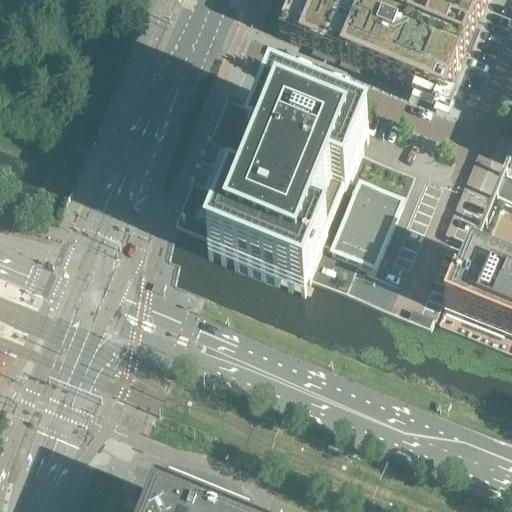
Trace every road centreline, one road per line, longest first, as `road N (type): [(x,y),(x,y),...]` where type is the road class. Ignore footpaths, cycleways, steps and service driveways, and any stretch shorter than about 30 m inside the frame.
road 1 (unclassified): [(476,145),(200,29)]
road 2 (unclassified): [(511,480),(241,365)]
road 3 (unclassified): [(116,294),(146,214),(177,86)]
road 4 (unclassified): [(28,511),(107,318)]
road 5 (unclassified): [(177,86),(82,271)]
road 6 (unclassified): [(70,299),(0,475)]
road 7 (unclassified): [(241,365),(210,335),(116,294)]
road 8 (unclassified): [(107,318),(175,358),(241,365)]
